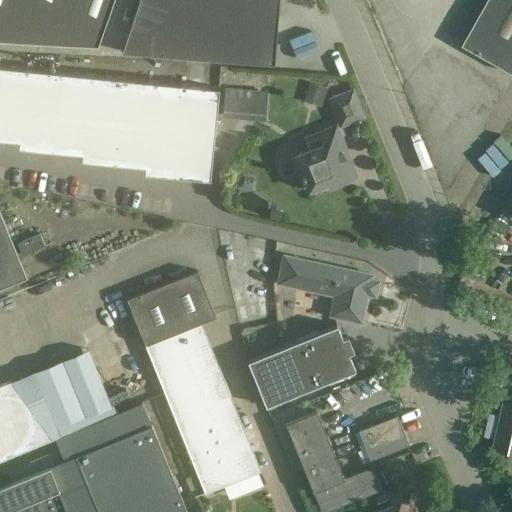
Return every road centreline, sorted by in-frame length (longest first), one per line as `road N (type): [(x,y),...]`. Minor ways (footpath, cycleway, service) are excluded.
road 1 (unclassified): [(430,310),(437,241),(430,213),(337,0)]
road 2 (unclassified): [(474,511),(416,363),(430,310)]
